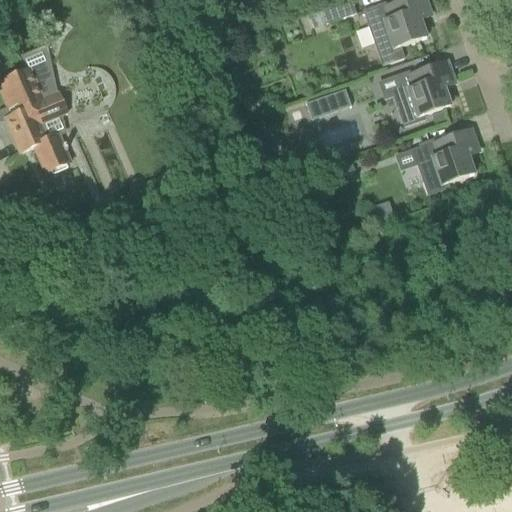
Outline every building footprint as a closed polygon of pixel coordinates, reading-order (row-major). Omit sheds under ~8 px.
[(423,12),(428,10),(424,0),(410,0),(384,9),(383,8),(381,8),(380,8),(363,14),(382,69),(404,62),(400,50),(426,41),(419,23),(426,20),(423,12)] [(313,31),(355,16),(349,1),(318,12),(319,14),(308,18),(313,31)] [(57,96),(55,97),(45,51),(24,61),(29,73),(0,85),(0,94),(11,120),(4,123),(18,156),(33,150),(44,176),(70,165),(65,154),(67,153),(65,149),(63,149),(58,138),(48,142),(42,127),(66,117),(57,96)] [(398,90),(390,93),(393,100),(403,129),(423,122),(422,119),(429,116),(443,112),(450,109),(443,91),(449,89),(447,80),(452,78),(447,64),(408,78),(407,75),(394,80),(398,90)] [(344,93),(304,107),(310,123),(349,109),(344,93)] [(443,112),(429,116),(434,129),(447,124),(443,112)] [(470,148),(475,147),(470,132),(432,146),(431,143),(418,148),(424,163),(416,166),(422,184),(423,184),(427,197),(447,190),(446,187),(473,177),(467,159),(473,157),(470,148)] [(251,147),(241,151),(249,173),(259,169),(251,147)]
